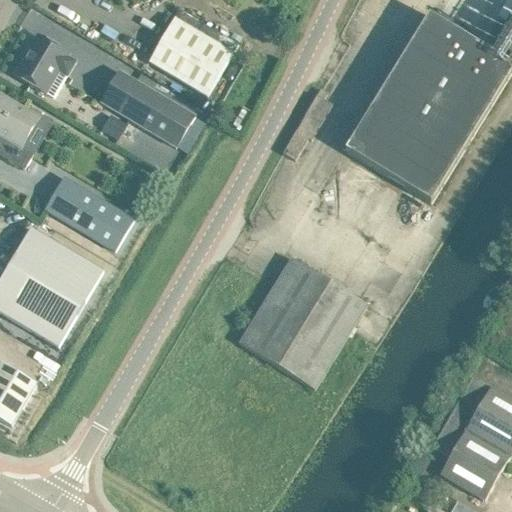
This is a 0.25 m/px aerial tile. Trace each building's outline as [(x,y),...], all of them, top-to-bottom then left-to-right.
[(431,206),(504,87),(511,74),(511,68),(430,18),(346,154),(431,206)] [(207,99),(233,56),(175,22),(149,65),(207,99)] [(67,79),(76,63),(68,59),(69,57),(37,37),(14,77),(46,96),(47,95),(42,92),(54,71),(59,74),(67,79)] [(176,150),(194,119),(118,74),(99,105),(176,150)] [(310,144),(332,108),(323,103),(327,96),(321,92),(283,156),(295,163),(307,142),(310,144)] [(0,157),(25,172),(34,157),(22,150),(39,120),(2,98),(0,100),(0,138),(5,142),(0,151),(0,157)] [(116,254),(134,223),(64,181),(45,212),(116,254)] [(0,315),(58,350),(104,274),(31,231),(0,283),(0,315)] [(315,393),(367,308),(292,261),(239,347),(315,393)] [(0,422),(12,429),(37,387),(1,366),(0,366),(0,422)] [(450,460),(491,390),(473,380),(432,449),(450,460)] [(485,504),(511,456),(511,402),(491,390),(450,460),(440,478),(485,504)] [(421,455),(411,472),(416,476),(420,470),(422,472),(429,460),(421,455)]
